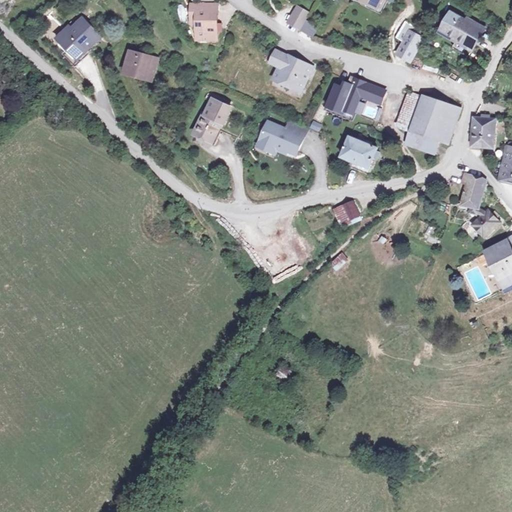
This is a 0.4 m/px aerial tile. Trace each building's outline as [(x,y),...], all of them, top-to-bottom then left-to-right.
[(385,0),(371,0),(369,4),(361,0),(359,0),(357,4),(378,15),(385,0)] [(208,4),(191,4),(191,16),(198,16),(198,24),(198,39),(217,39),(218,30),(218,23),(218,12),(208,12),(208,4)] [(308,12),(296,5),(294,10),(305,17),(308,12)] [(305,17),(294,10),(287,22),(299,28),(305,17)] [(466,21),(451,14),(441,30),(467,45),(476,29),(478,24),(468,19),(466,21)] [(415,24),(404,17),(395,34),(402,38),(396,48),(411,56),(420,40),(409,34),(415,24)] [(301,32),(313,38),(318,28),(306,23),(301,32)] [(77,34),(66,44),(81,59),(89,52),(97,44),(95,42),(100,37),(88,26),(84,30),(83,28),(77,34)] [(467,45),(441,30),(439,34),(472,53),(484,33),(476,29),(467,45)] [(66,44),(77,34),(73,30),(63,40),(66,44)] [(278,66),(284,53),(277,50),(271,63),(278,66)] [(74,51),(68,56),(79,68),(92,55),(89,52),(81,59),(74,51)] [(312,67),(284,53),(278,66),(280,67),(275,78),(301,91),(312,67)] [(154,64),(133,58),(127,79),(148,84),(154,64)] [(340,70),(325,110),(352,122),(362,99),(382,107),(389,89),(340,70)] [(418,110),(425,96),(408,89),(396,122),(406,125),(411,114),(417,115),(418,110)] [(451,103),(425,94),(425,96),(418,110),(417,115),(411,114),(406,125),(436,137),(451,103)] [(234,112),(214,102),(207,118),(204,116),(195,135),(205,141),(207,137),(216,141),(223,126),(226,127),(234,112)] [(461,107),(451,103),(436,137),(447,142),(461,107)] [(475,121),(473,145),(495,146),(497,120),(491,120),(491,117),(484,116),(484,120),(475,121)] [(269,121),(257,148),(277,156),(279,153),(287,157),(289,154),(299,158),(309,129),(288,122),(287,128),(269,121)] [(320,131),(322,123),(312,122),(311,130),(320,131)] [(431,150),(436,137),(406,125),(400,138),(431,150)] [(349,136),(342,155),(370,165),(377,147),(369,143),(370,140),(365,138),(363,141),(349,136)] [(511,146),(508,146),(503,170),(511,172),(511,146)] [(370,165),(342,155),(339,162),(366,172),(370,165)] [(511,182),(511,172),(503,170),(501,180),(511,182)] [(484,174),(465,172),(464,180),(466,180),(463,202),(472,203),(471,211),(479,212),(479,210),(486,213),(477,222),(489,233),(503,219),(499,215),(502,212),(498,208),(495,211),(491,208),(489,209),(482,206),(487,178),(484,174)] [(353,200),(344,203),(350,217),(351,219),(360,215),(353,200)] [(350,217),(344,203),(334,207),(339,220),(344,220),(350,217)] [(511,246),(505,237),(487,249),(504,274),(500,277),(506,286),(511,282),(511,246)] [(344,254),(331,263),(336,270),(349,262),(344,254)] [(295,375),(279,366),(273,377),(288,386),(295,375)]
